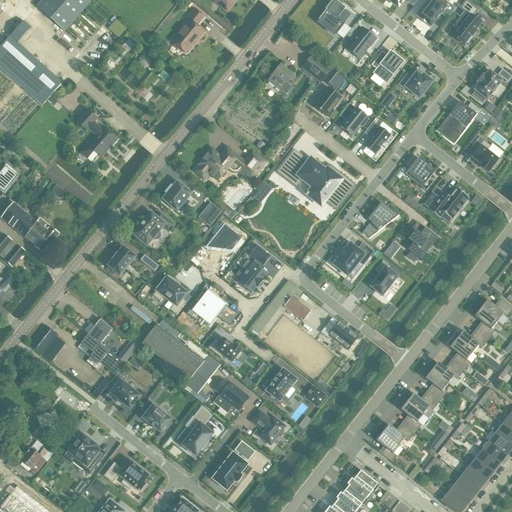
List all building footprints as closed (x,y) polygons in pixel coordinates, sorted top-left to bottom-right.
[(64,32),(90,3),(87,0),(42,0),(36,7),(64,32)] [(217,0),(229,10),(237,0),(217,0)] [(333,0),(318,19),(337,34),(343,26),(342,25),(350,15),(344,10),(345,9),(333,0)] [(448,3),(445,6),(437,0),(428,0),(416,16),(430,28),(441,14),(447,19),(455,9),(448,3)] [(477,10),(466,1),(461,7),(460,8),(465,12),(454,27),(458,30),(453,37),(460,43),(462,41),(468,45),(474,37),(472,36),(476,31),(475,30),(480,23),(472,16),(477,10)] [(187,54),(205,33),(197,27),(205,18),(194,8),(186,18),(189,20),(171,41),(187,54)] [(62,84),(17,44),(31,29),(23,22),(0,47),(0,68),(42,106),(62,84)] [(376,39),(362,28),(345,49),(359,60),(376,39)] [(403,62),(395,56),(393,58),(388,55),(387,56),(382,52),(371,65),(376,69),(373,74),(386,84),(403,62)] [(311,57),(304,66),(323,80),(330,71),(311,57)] [(291,82),(295,77),(281,66),(281,65),(280,65),(268,81),(281,91),(281,90),(285,94),(290,88),(286,85),(289,80),(291,82)] [(511,77),(502,69),(498,75),(507,82),(511,77)] [(332,71),(324,82),(332,88),(340,77),(332,71)] [(485,100),(487,101),(502,81),(489,71),(473,91),(475,92),(472,95),(483,103),(485,100)] [(412,79),(406,74),(398,85),(404,90),(406,88),(419,99),(432,82),(423,75),(422,78),(416,73),(412,79)] [(328,88),(313,107),(326,117),(341,98),(328,88)] [(362,128),(369,119),(349,104),(339,116),(346,121),(340,127),(351,136),(360,126),(362,128)] [(452,111),(437,131),(451,142),(462,126),(466,129),(476,115),(469,109),(461,118),(452,111)] [(109,149),(118,139),(103,127),(101,129),(94,123),(97,119),(88,111),(77,123),(87,131),(88,129),(97,137),(81,155),(88,161),(95,153),(100,157),(106,150),(109,149)] [(375,155),(390,136),(373,122),(364,133),(370,138),(364,146),(375,155)] [(490,147),(479,138),(472,147),(477,151),(472,157),(482,165),(480,167),(488,172),(498,160),(487,151),(490,147)] [(218,181),(232,163),(236,167),(241,161),(227,149),(220,157),(214,153),(209,153),(199,165),(201,166),(199,168),(199,169),(198,171),(198,173),(200,175),(202,176),(204,176),(206,175),(208,172),(218,181)] [(294,151),(277,172),(296,187),(302,180),(309,186),(312,188),(305,195),(307,196),(321,207),(325,201),(336,209),(354,186),(337,172),(334,175),(334,174),(333,174),(328,170),(329,170),(328,169),(328,170),(327,169),(325,171),(324,171),(310,159),(298,176),(288,168),(299,155),(294,151)] [(265,163),(252,153),(243,165),(255,175),(265,163)] [(418,158),(405,175),(426,191),(433,182),(429,179),(435,172),(418,158)] [(5,168),(0,173),(0,190),(4,194),(17,178),(5,168)] [(192,194),(177,182),(172,187),(171,186),(165,193),(166,194),(162,200),(177,212),(182,206),(184,209),(189,203),(186,200),(192,194)] [(432,194),(424,205),(429,209),(428,210),(439,218),(443,213),(451,219),(451,220),(469,198),(455,187),(448,196),(442,192),(438,198),(432,194)] [(371,222),(362,233),(369,239),(398,217),(381,203),(368,219),(369,219),(371,222)] [(43,254),(59,235),(50,228),(43,222),(39,219),(37,223),(13,204),(1,219),(11,227),(35,247),(43,254)] [(209,227),(221,213),(210,204),(199,218),(209,227)] [(155,217),(151,213),(133,235),(147,246),(152,239),(154,241),(158,240),(161,237),(160,233),(159,232),(162,228),(168,233),(175,225),(159,212),(155,217)] [(223,222),(207,243),(232,246),(240,236),(223,222)] [(438,238),(417,222),(409,233),(411,235),(412,236),(409,240),(413,243),(408,251),(411,253),(408,257),(414,262),(417,258),(420,260),(438,238)] [(12,267),(25,252),(17,246),(11,241),(4,235),(0,238),(0,256),(5,261),(12,267)] [(338,257),(339,258),(334,265),(347,276),(358,262),(363,266),(373,252),(362,243),(357,250),(350,245),(344,252),(343,251),(338,257)] [(267,274),(259,268),(261,265),(263,266),(262,266),(263,267),(271,257),(270,256),(270,257),(257,247),(257,246),(249,256),(250,256),(255,260),(253,263),(252,262),(252,263),(246,271),(242,268),(236,275),(240,278),(237,282),(237,281),(237,282),(252,294),(252,293),(256,287),(258,288),(263,281),(262,280),(266,274),(267,274)] [(108,268),(106,271),(113,277),(115,274),(120,277),(136,258),(123,247),(107,266),(108,268)] [(154,272),(158,267),(144,255),(140,260),(154,272)] [(388,265),(383,261),(375,271),(380,275),(370,287),(382,296),(397,277),(386,268),(388,265)] [(0,298),(1,299),(15,284),(4,274),(1,271),(4,268),(0,263),(0,298)] [(169,310),(176,316),(186,302),(182,299),(187,294),(167,278),(152,296),(160,302),(164,297),(173,305),(169,310)] [(288,282),(251,330),(255,333),(286,292),(292,297),(284,307),(288,310),(303,321),(311,312),(296,300),(302,292),(288,282)] [(504,290),(494,282),(491,287),(500,295),(504,290)] [(218,300),(207,292),(189,315),(196,320),(201,313),(206,316),(210,311),(218,317),(221,314),(222,314),(224,312),(223,311),(224,310),(218,305),(221,302),(218,300)] [(506,318),(511,310),(511,308),(501,300),(495,308),(487,301),(480,309),(497,322),(503,315),(506,318)] [(491,329),(497,322),(480,309),(474,317),(483,324),(477,331),(488,341),(495,332),(491,329)] [(113,346),(104,339),(112,330),(100,320),(88,335),(109,352),(113,346)] [(357,338),(338,323),(328,335),(348,350),(357,338)] [(41,356),(57,335),(45,325),(28,346),(41,356)] [(215,371),(157,325),(142,344),(164,362),(160,367),(179,382),(183,376),(189,381),(186,384),(197,393),(215,371)] [(481,349),(488,341),(477,331),(471,339),(462,332),(456,340),(472,353),(478,346),(481,349)] [(109,352),(88,335),(81,344),(93,353),(90,356),(115,375),(117,373),(124,364),(122,363),(123,363),(120,361),(109,352)] [(215,339),(208,349),(221,358),(223,356),(231,362),(235,358),(238,361),(243,355),(239,352),(241,351),(235,346),(233,347),(223,339),(220,343),(215,339)] [(467,360),(472,353),(456,340),(450,348),(458,355),(452,363),(464,372),(470,363),(467,360)] [(365,342),(360,348),(364,352),(369,346),(365,342)] [(126,346),(116,358),(120,361),(123,363),(132,350),(126,346)] [(457,380),(464,372),(452,363),(446,370),(438,363),(431,371),(448,384),(453,377),(457,380)] [(282,370),(265,392),(279,403),(281,401),(286,405),(297,391),(292,387),(297,381),(282,370)] [(442,392),(448,384),(431,371),(425,379),(434,386),(428,394),(439,403),(446,394),(442,392)] [(122,377),(117,373),(115,375),(110,382),(115,386),(109,393),(129,408),(138,396),(120,381),(122,377)] [(245,378),(242,382),(252,389),(255,385),(245,378)] [(223,380),(215,390),(221,395),(219,396),(225,401),(220,408),(227,413),(232,406),(238,411),(248,398),(230,383),(229,384),(223,380)] [(313,386),(304,398),(318,408),(327,397),(313,386)] [(486,399),(492,393),(488,390),(483,397),(486,399)] [(439,403),(428,394),(422,401),(413,394),(407,403),(423,416),(429,408),(432,411),(439,403)] [(481,406),(486,399),(483,397),(478,404),(481,406)] [(160,433),(170,420),(153,406),(154,404),(149,400),(141,410),(146,414),(142,419),(149,424),(153,428),(153,427),(160,433)] [(418,423),(423,416),(407,403),(401,411),(409,417),(403,425),(415,434),(421,425),(418,423)] [(473,416),(478,410),(475,407),(470,414),(473,416)] [(211,416),(201,408),(193,418),(192,418),(186,426),(186,427),(193,432),(182,446),(195,456),(201,448),(202,449),(207,442),(213,434),(203,426),(211,416)] [(270,420),(259,411),(251,421),(262,430),(257,435),(270,446),(285,427),(272,417),(270,420)] [(468,423),(473,416),(470,414),(464,421),(468,423)] [(511,419),(509,417),(502,426),(511,433),(511,419)] [(460,433),(465,427),(462,424),(456,431),(460,433)] [(408,442),(415,434),(403,425),(397,432),(389,426),(382,434),(399,447),(404,440),(408,442)] [(511,446),(511,433),(502,426),(496,434),(511,447),(511,446)] [(456,431),(451,438),(454,440),(460,433),(456,431)] [(90,442),(91,440),(83,434),(82,436),(81,436),(77,442),(75,440),(71,446),(72,447),(68,452),(75,457),(72,461),(89,475),(100,460),(95,456),(98,452),(93,448),(95,446),(90,442)] [(393,454),(399,447),(382,434),(376,442),(384,448),(381,453),(379,452),(379,453),(392,463),(397,456),(393,454)] [(511,447),(496,434),(489,443),(505,456),(511,447)] [(30,449),(21,461),(31,469),(40,458),(42,459),(47,452),(49,451),(36,441),(30,449)] [(446,450),(452,444),(448,441),(443,448),(446,450)] [(212,479),(227,491),(234,481),(236,483),(242,476),(239,475),(247,465),(239,459),(242,456),(248,461),(254,453),(241,443),(235,451),(239,454),(236,457),(233,454),(212,479)] [(505,456),(489,443),(482,451),(498,464),(505,456)] [(441,457),(446,450),(443,448),(437,454),(441,457)] [(498,464),(482,451),(476,460),(492,473),(498,464)] [(433,467),(438,461),(435,458),(429,465),(433,467)] [(140,491),(145,485),(143,483),(149,476),(142,471),(142,470),(136,466),(129,460),(122,470),(114,463),(104,476),(112,483),(117,475),(123,480),(121,483),(128,489),(131,486),(137,491),(138,490),(140,491)] [(492,473),(476,460),(469,468),(485,481),(492,473)] [(428,474),(433,467),(429,465),(424,472),(428,474)] [(413,480),(421,470),(416,466),(408,476),(413,480)] [(485,481),(469,468),(462,477),(478,490),(485,481)] [(375,492),(379,486),(360,471),(353,480),(351,479),(347,484),(368,501),(368,500),(366,499),(373,491),(375,492)] [(419,485),(425,478),(421,475),(416,482),(419,485)] [(478,490),(462,477),(456,485),(472,498),(478,490)] [(96,479),(90,486),(103,497),(109,489),(96,479)] [(81,480),(76,487),(82,491),(87,485),(81,480)] [(368,501),(347,484),(347,485),(349,486),(342,494),(340,493),(336,498),(353,511),(355,511),(362,505),(363,506),(368,501)] [(472,498),(456,485),(449,494),(465,506),(472,498)] [(0,511),(50,511),(17,486),(0,507),(0,511)] [(460,511),(465,506),(449,494),(442,503),(453,511),(460,511)] [(389,509),(397,500),(392,496),(384,505),(389,509)] [(353,511),(336,498),(336,499),(338,500),(331,508),(329,507),(325,511),(353,511)] [(123,511),(109,500),(100,511),(123,511)] [(197,511),(182,500),(172,511),(197,511)] [(392,511),(400,511),(405,506),(400,502),(393,511),(392,511)]
